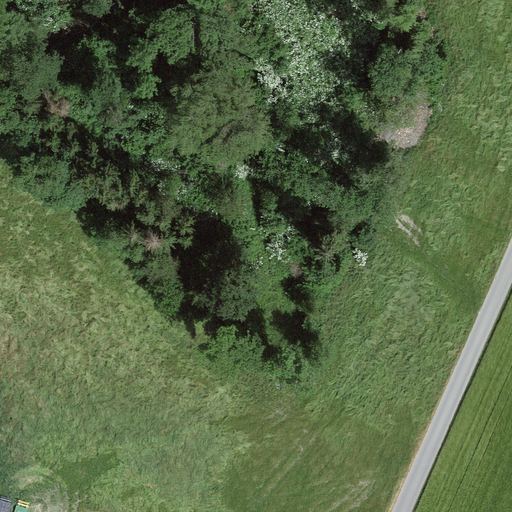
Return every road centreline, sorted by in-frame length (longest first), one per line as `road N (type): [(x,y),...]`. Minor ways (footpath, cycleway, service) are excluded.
road 1 (track): [(206,0),(251,84),(262,235),(306,378),(262,511)]
road 2 (unclassified): [(511,257),(401,511)]
